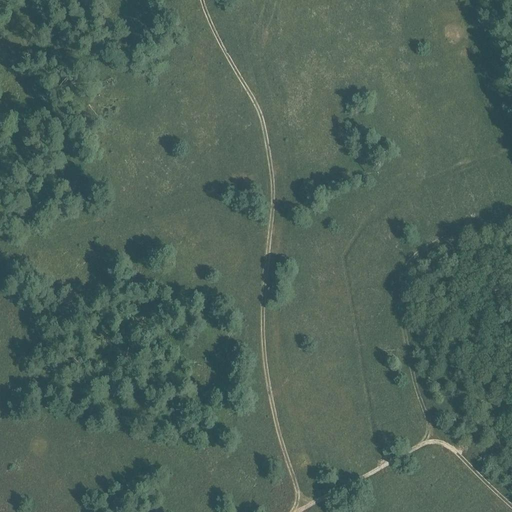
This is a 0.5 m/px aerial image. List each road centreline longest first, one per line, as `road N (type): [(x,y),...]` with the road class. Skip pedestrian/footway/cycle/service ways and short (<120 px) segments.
road 1 (track): [(303,503),(276,436),(263,349),(266,138),(200,0)]
road 2 (track): [(511,501),(434,437),(409,391),(400,322),(402,254),(511,210)]
road 3 (track): [(434,437),(288,511)]
